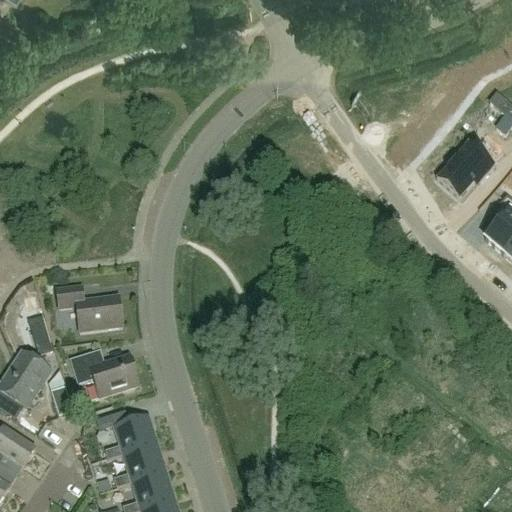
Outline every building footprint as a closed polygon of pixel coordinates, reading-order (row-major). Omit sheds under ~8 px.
[(469,144),(436,182),(459,201),(478,179),(481,182),(495,166),(469,144)] [(505,255),(511,247),(511,197),(509,195),(494,214),(503,221),(487,240),(505,255)] [(80,336),(122,330),(119,300),(84,304),(82,291),(56,295),(58,312),(76,310),(80,336)] [(99,402),(138,389),(129,360),(104,368),(99,354),(69,364),(77,388),(93,383),(99,402)] [(0,396),(25,413),(50,375),(22,357),(0,389),(0,396)] [(59,420),(72,415),(64,391),(51,395),(59,420)] [(124,458),(157,448),(148,419),(115,429),(121,448),(104,453),(107,463),(124,458)] [(0,466),(4,460),(22,472),(35,452),(3,432),(0,436),(0,466)] [(124,458),(129,476),(113,482),(116,492),(133,487),(133,486),(165,476),(157,448),(124,458)] [(133,486),(133,487),(139,504),(122,510),(122,511),(149,511),(174,504),(165,476),(133,486)] [(0,485),(0,505),(9,491),(0,485)]
